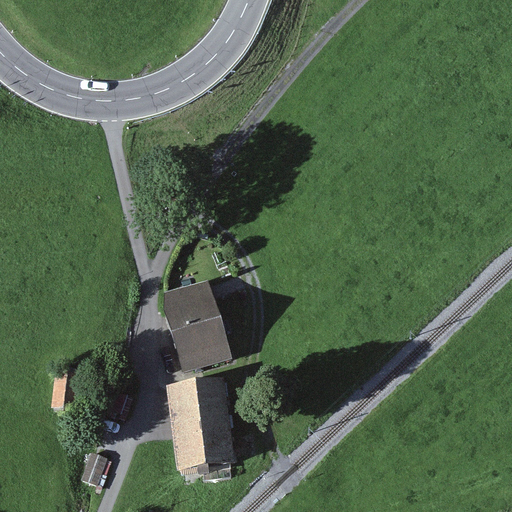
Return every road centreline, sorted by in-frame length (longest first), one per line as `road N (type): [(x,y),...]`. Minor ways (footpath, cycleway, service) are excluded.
road 1 (track): [(363,0),(259,112),(166,247),(151,292),(145,405),(105,511)]
road 2 (track): [(190,210),(240,247),(256,291),(250,390),(261,443),(311,506)]
road 3 (secondary): [(248,0),(216,55),(153,95),(66,96),(0,52)]
road 4 (track): [(109,101),(151,292)]
